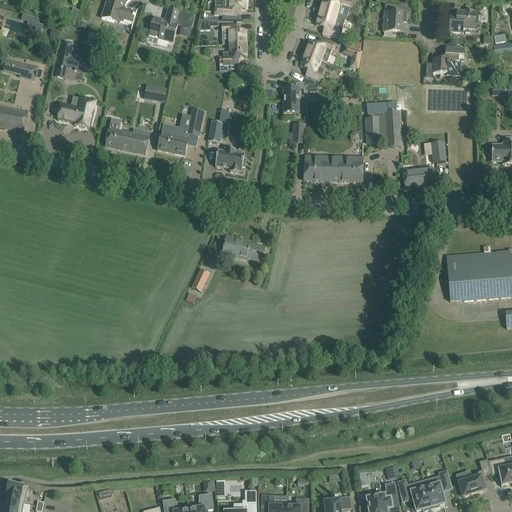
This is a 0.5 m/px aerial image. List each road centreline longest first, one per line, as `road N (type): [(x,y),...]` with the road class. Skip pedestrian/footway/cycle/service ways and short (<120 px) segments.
road 1 (unclassified): [(511,203),(208,198),(0,147)]
road 2 (primary): [(0,441),(282,423),(511,383)]
road 3 (primary): [(511,372),(79,414),(0,413)]
road 4 (residential): [(261,0),(272,73),(304,0)]
